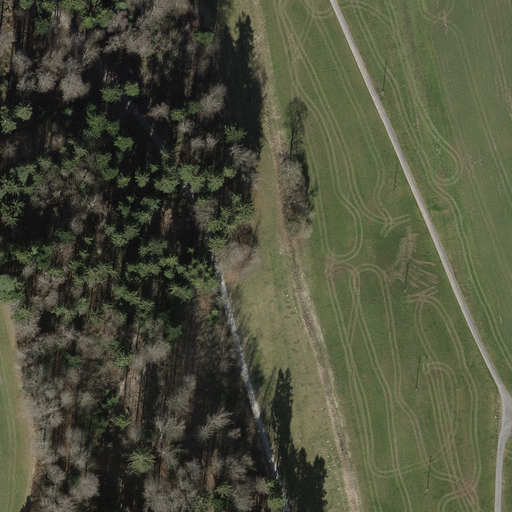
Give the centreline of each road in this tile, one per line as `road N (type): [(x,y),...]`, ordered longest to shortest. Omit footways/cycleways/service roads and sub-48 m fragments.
road 1 (track): [(40,0),(111,79),(202,212),(290,511)]
road 2 (track): [(333,0),(511,412)]
road 3 (track): [(121,96),(136,183),(137,355),(198,458),(208,511)]
